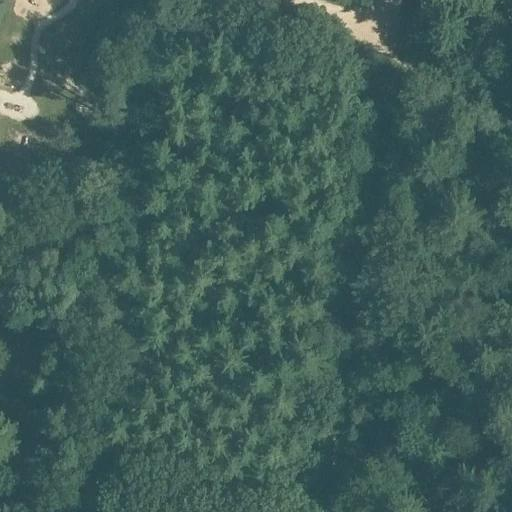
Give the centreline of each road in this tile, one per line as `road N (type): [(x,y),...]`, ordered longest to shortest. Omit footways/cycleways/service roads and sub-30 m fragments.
road 1 (track): [(325,511),(384,34)]
road 2 (track): [(511,117),(384,34)]
